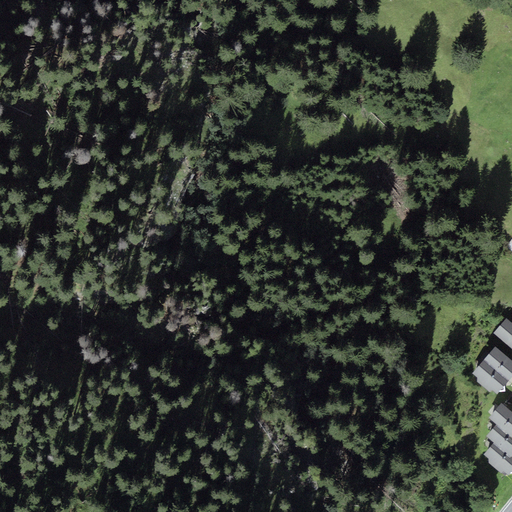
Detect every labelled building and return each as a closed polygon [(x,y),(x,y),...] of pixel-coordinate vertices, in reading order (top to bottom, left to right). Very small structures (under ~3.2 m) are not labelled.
[(511,322),(506,318),(493,333),(511,349),(511,322)] [(511,376),(511,360),(495,346),(483,360),(508,381),(511,376)] [(497,394),(508,381),(483,360),(472,373),(478,378),(478,383),(490,392),(492,390),(497,394)] [(496,424),(511,437),(511,410),(501,402),(488,417),(496,424)] [(511,437),(496,424),(486,436),(494,443),(493,443),(510,458),(511,455),(511,437)] [(493,443),(484,454),(488,458),(488,463),(505,476),(507,474),(508,475),(511,470),(511,455),(510,458),(493,443)]
